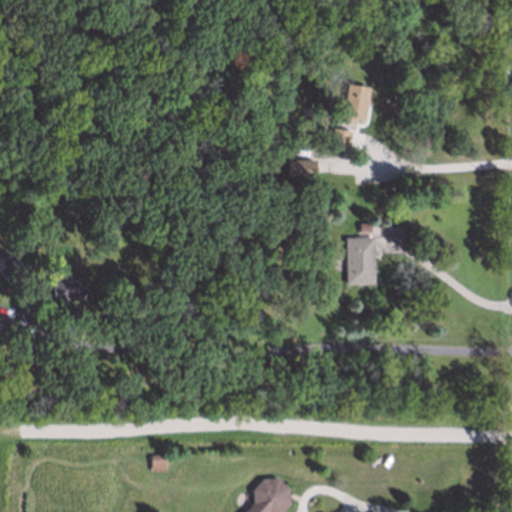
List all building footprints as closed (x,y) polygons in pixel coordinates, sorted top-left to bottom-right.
[(213,0),(232,0),(232,19),(213,19),(213,0)] [(281,68),(282,57),(295,58),(294,70),(281,68)] [(350,120),(337,118),(343,82),(364,85),(359,117),(351,115),(350,120)] [(346,145),(326,143),(328,127),(348,129),(346,145)] [(309,173),(283,172),(283,156),(310,156),(309,173)] [(368,281),(343,281),(343,235),(368,235),(368,281)] [(22,271),(8,283),(0,272),(0,266),(11,258),(22,271)] [(44,272),(79,272),(79,298),(45,299),(44,272)] [(147,454),(162,454),(162,470),(147,470),(147,454)] [(235,511),(248,499),(250,486),(262,474),(275,475),(287,484),(286,498),(274,509),(261,511),(260,511),(235,511)]
